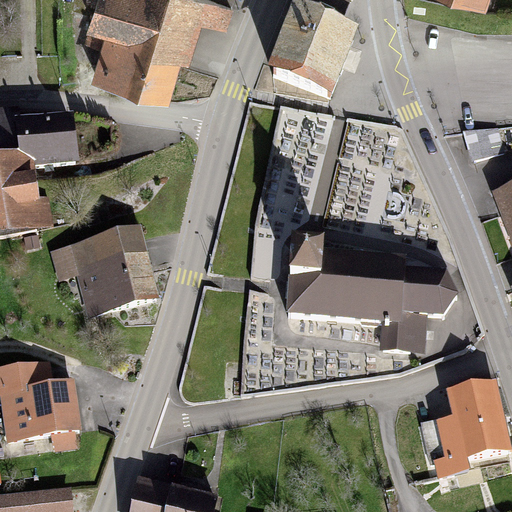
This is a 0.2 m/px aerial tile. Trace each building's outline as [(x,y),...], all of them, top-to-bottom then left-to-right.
[(98,84),(170,105),(182,63),(217,73),(234,17),(177,0),(105,0),(96,33),(111,38),(98,84)] [(292,0),(286,17),(324,30),(334,0),(292,0)] [(286,17),(266,75),(329,97),(335,80),(344,55),(349,39),(324,30),(286,17)] [(0,158),(21,158),(21,130),(21,120),(0,119),(0,158)] [(76,130),(21,130),(21,158),(21,170),(76,170),(76,130)] [(499,136),(468,140),(471,162),(502,158),(499,136)] [(0,174),(0,253),(47,248),(39,171),(0,174)] [(511,198),(498,203),(511,241),(511,198)] [(157,313),(138,242),(59,264),(65,289),(82,284),(94,330),(157,313)] [(404,256),(298,247),(291,319),(384,328),(382,352),(409,353),(412,317),(442,319),(457,297),(445,270),(404,268),(404,256)] [(0,405),(4,405),(54,401),(52,375),(0,379),(0,405)] [(510,464),(496,394),(452,402),(458,431),(446,433),(451,459),(453,468),(438,471),(441,489),(467,484),(464,473),(510,464)] [(54,401),(4,405),(8,450),(54,447),(55,456),(79,454),(74,400),(54,401)] [(432,463),(451,459),(446,433),(445,425),(410,432),(415,458),(430,455),(432,463)] [(175,511),(178,500),(141,493),(137,511),(175,511)] [(72,511),(72,499),(0,505),(0,511),(72,511)] [(178,500),(175,511),(219,511),(220,508),(178,500)]
